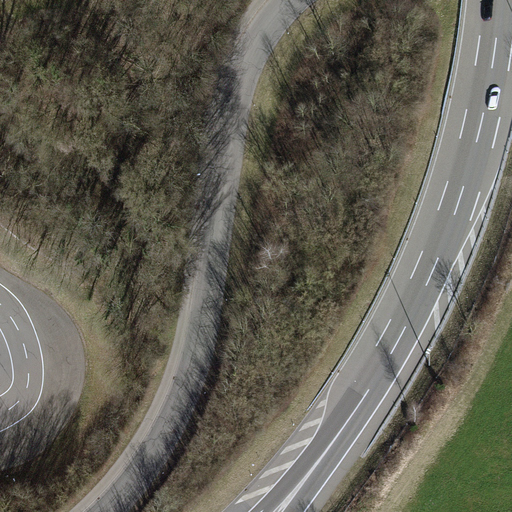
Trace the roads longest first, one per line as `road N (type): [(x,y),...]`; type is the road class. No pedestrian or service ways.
road 1 (unclassified): [(107,511),(175,414),(203,333),(229,110),(259,34),(296,0)]
road 2 (motorway): [(322,444),(384,350),(435,244),(468,142),(493,0)]
road 3 (track): [(383,511),(483,377),(511,309)]
